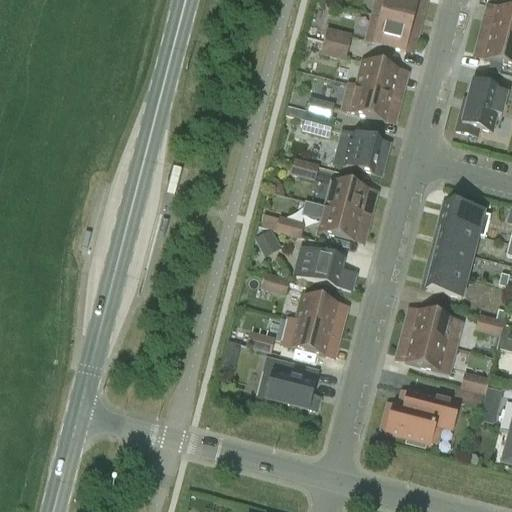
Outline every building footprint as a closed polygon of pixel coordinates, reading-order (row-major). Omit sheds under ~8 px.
[(417,0),(377,0),(373,17),(411,27),(418,0),(417,0)] [(481,35),(511,42),(511,15),(495,12),(492,25),(484,23),(481,35)] [(373,17),(366,45),(404,54),(411,56),(415,42),(407,40),(411,27),(373,17)] [(326,33),(323,45),(348,51),(350,39),(326,33)] [(511,42),(481,35),(478,46),(486,48),(482,62),(489,64),(501,67),(511,69),(511,42)] [(323,45),(321,57),(345,63),(348,51),(323,45)] [(499,76),(501,67),(489,64),(487,73),(499,76)] [(356,91),(400,102),(403,90),(395,88),(398,75),(363,65),(356,90),(356,91)] [(502,93),(472,85),(461,127),(461,128),(459,135),(477,140),(479,133),(491,136),(496,117),(501,118),(506,97),(502,96),(502,93)] [(342,114),(385,125),(389,111),(397,113),(400,102),(356,91),(356,90),(349,88),(342,114)] [(305,115),(306,116),(329,122),(333,107),(308,101),(305,115)] [(329,122),(306,116),(301,133),(328,140),(333,123),(329,122)] [(342,136),(338,151),(346,153),(342,169),(374,177),(380,179),(385,159),(379,157),(382,146),(342,136)] [(290,177),(314,183),(317,171),(293,165),(290,177)] [(332,185),(325,210),(369,221),(372,209),(364,207),(367,194),(332,185)] [(306,205),(302,219),(318,223),(318,222),(322,223),(321,225),(319,235),(354,244),(358,231),(366,233),(369,221),(325,210),(306,205)] [(445,207),(439,229),(441,230),(441,229),(476,238),(476,239),(484,241),(490,218),(445,207)] [(263,218),(260,230),(275,234),(299,241),(303,229),(279,222),(263,218)] [(471,259),(476,239),(476,238),(441,229),(441,230),(436,250),(471,259)] [(270,235),(255,243),(265,261),(280,254),(270,235)] [(471,259),(436,250),(430,271),(465,280),(471,259)] [(301,252),(294,279),(350,294),(354,277),(339,273),(341,263),(301,252)] [(465,280),(430,271),(425,292),(460,301),(465,280)] [(501,277),(498,288),(505,290),(508,279),(501,277)] [(264,279),(261,291),(285,298),(288,285),(264,279)] [(296,324),(296,325),(339,336),(342,324),(334,322),(338,309),(302,300),(296,324)] [(498,313),(494,325),(502,327),(505,315),(498,313)] [(402,338),(454,352),(460,326),(417,315),(413,328),(405,326),(402,338)] [(502,328),(502,327),(494,325),(478,321),(475,333),(499,339),(502,328)] [(336,348),(339,336),(296,325),(296,324),(288,322),(281,348),(325,359),(328,346),(336,348)] [(510,331),(502,328),(499,339),(499,340),(507,342),(510,331)] [(273,344),(249,338),(246,350),(270,356),(273,344)] [(454,352),(402,338),(399,350),(407,352),(404,365),(447,377),(454,352)] [(504,354),(507,342),(499,340),(496,352),(504,354)] [(225,364),(235,367),(239,349),(230,347),(225,364)] [(272,378),(264,376),(258,400),(307,413),(307,412),(315,414),(318,401),(310,399),(316,376),(275,365),(272,378)] [(461,391),(484,397),(487,385),(464,379),(461,391)] [(498,407),(501,396),(487,392),(484,404),(498,407)] [(393,407),(385,437),(407,443),(406,446),(423,451),(424,447),(429,448),(434,429),(451,433),(458,407),(413,396),(410,408),(406,410),(405,410),(393,407)] [(511,434),(510,434),(502,464),(511,466),(511,434)] [(467,465),(476,467),(478,461),(476,456),(470,455),(467,465)]
